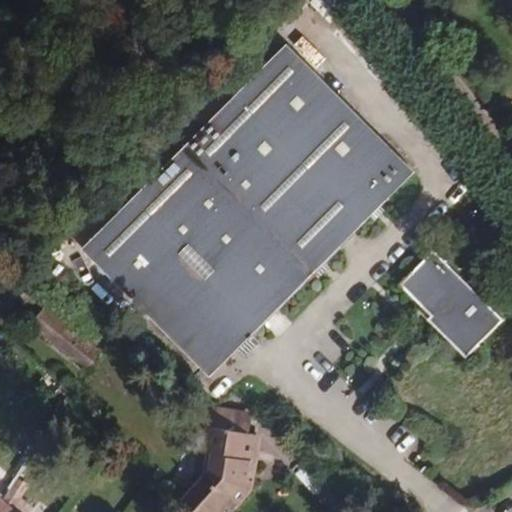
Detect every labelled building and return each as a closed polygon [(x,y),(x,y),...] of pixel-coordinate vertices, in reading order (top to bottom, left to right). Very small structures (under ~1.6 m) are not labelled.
[(307,0),(292,0),(289,4),(296,11),(307,0)] [(414,170),(289,41),(83,241),(208,371),(236,344),(250,330),(313,269),(323,259),(370,213),(380,204),(414,170)] [(140,162),(133,155),(64,222),(71,229),(140,162)] [(384,208),(380,204),(370,213),(375,217),(384,208)] [(501,319),(433,249),(399,282),(422,306),(430,314),(427,317),(464,355),(501,319)] [(328,264),(323,259),(313,269),(317,274),(328,264)] [(0,281),(0,308),(19,285),(7,275),(0,281)] [(66,322),(42,303),(30,318),(54,338),(66,322)] [(430,314),(422,306),(419,309),(427,317),(430,314)] [(98,347),(66,322),(54,338),(87,366),(98,347)] [(258,338),(250,330),(236,344),(243,351),(258,338)] [(76,384),(65,375),(60,380),(63,382),(72,390),(76,384)] [(72,390),(63,382),(56,394),(66,400),(72,390)] [(251,412),(216,407),(206,411),(204,425),(199,424),(198,434),(205,435),(206,426),(248,431),(251,412)] [(248,431),(206,426),(205,435),(202,452),(207,453),(204,475),(180,502),(191,511),(232,511),(252,490),(254,478),(249,477),(256,432),(248,431)] [(261,433),(256,432),(249,477),(254,478),(261,433)] [(0,511),(19,511),(4,501),(0,496),(0,511)]
